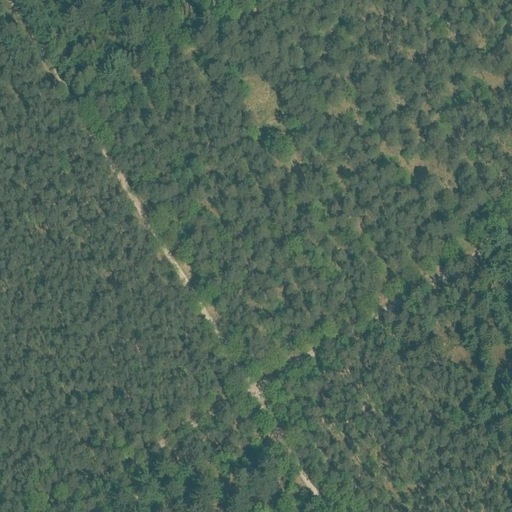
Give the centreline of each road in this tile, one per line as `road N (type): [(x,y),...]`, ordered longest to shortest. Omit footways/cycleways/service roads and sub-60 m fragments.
road 1 (track): [(10,0),(324,511)]
road 2 (track): [(53,511),(511,233)]
